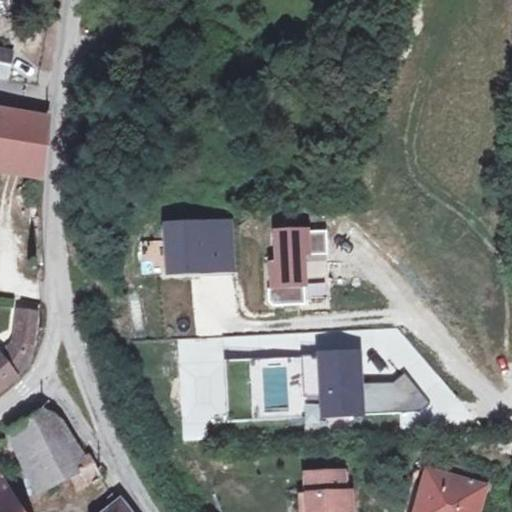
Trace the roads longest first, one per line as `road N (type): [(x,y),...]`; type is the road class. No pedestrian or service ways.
road 1 (unclassified): [(73,0),(54,174),(61,292)]
road 2 (unclassified): [(61,292),(105,428)]
